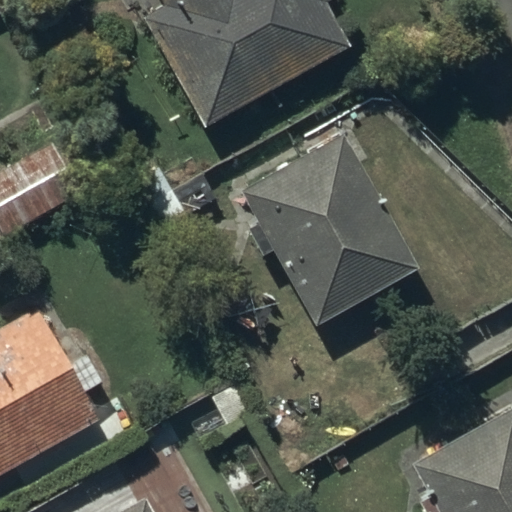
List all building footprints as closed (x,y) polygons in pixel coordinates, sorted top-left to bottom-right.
[(200,0),(149,28),(204,129),(345,52),(319,6),(327,2),(326,0),(200,0)] [(0,170),(0,228),(5,237),(85,190),(54,139),(0,170)] [(344,149),(247,202),(316,327),(413,273),(344,149)] [(0,462),(86,415),(29,310),(0,325),(0,462)] [(415,469),(438,511),(511,511),(511,423),(509,418),(415,469)]
